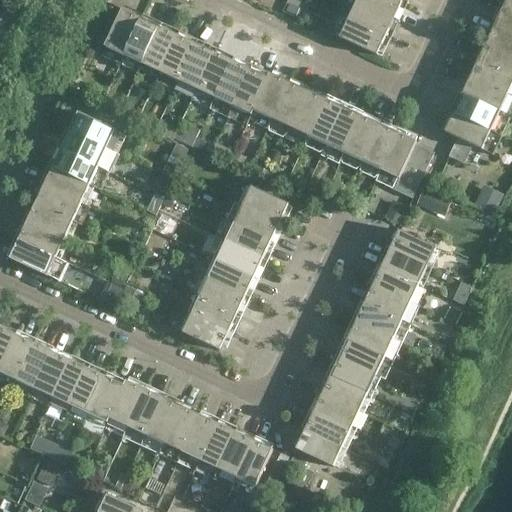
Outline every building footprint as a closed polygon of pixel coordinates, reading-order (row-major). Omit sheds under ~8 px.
[(395,19),(403,1),(400,0),(358,0),(357,2),(395,19)] [(386,37),(395,19),(357,2),(349,20),(386,37)] [(287,5),(284,13),(294,17),(297,10),(287,5)] [(511,30),(511,8),(505,5),(496,23),(511,30)] [(105,9),(100,19),(108,23),(113,13),(105,9)] [(125,57),(142,20),(123,10),(105,48),(125,57)] [(160,28),(142,20),(125,57),(143,65),(160,28)] [(340,39),(377,56),(386,37),(349,20),(340,39)] [(101,22),(97,30),(105,33),(108,26),(101,22)] [(511,52),(511,30),(496,23),(488,42),(511,52)] [(179,37),(160,28),(143,65),(161,74),(179,37)] [(197,45),(179,37),(161,74),(179,82),(197,45)] [(511,74),(511,52),(488,42),(479,60),(511,74)] [(215,54),(197,45),(179,82),(198,91),(215,54)] [(234,62),(215,54),(198,91),(216,99),(234,62)] [(508,95),(511,87),(511,74),(479,60),(471,78),(508,95)] [(252,71),(234,62),(216,99),(235,108),(252,71)] [(269,79),(268,78),(252,71),(235,108),(251,116),(254,112),(269,79)] [(268,78),(269,79),(254,112),(272,120),(290,83),(270,74),(268,78)] [(500,113),(508,95),(471,78),(462,96),(500,113)] [(308,91),(290,83),(272,120),(290,129),(308,91)] [(89,87),(84,97),(102,106),(106,95),(104,90),(94,85),(89,87)] [(308,137),(326,100),(308,91),(290,129),(308,137)] [(454,114),(491,132),(492,131),(500,113),(462,96),(454,114)] [(326,145),(343,108),(326,100),(308,137),(326,145)] [(362,116),(343,108),(326,145),(344,154),(362,116)] [(79,113),(70,132),(107,150),(116,131),(124,135),(129,124),(104,112),(99,123),(79,113)] [(492,131),(491,132),(454,114),(445,133),(458,139),(449,157),(464,164),(473,146),(493,155),(502,136),(492,131)] [(362,162),(380,125),(362,116),(344,154),(362,162)] [(381,171),(399,134),(380,125),(362,162),(381,171)] [(99,168),(107,150),(70,132),(61,150),(99,168)] [(381,171),(375,183),(413,200),(434,155),(415,146),(417,142),(399,134),(381,171)] [(196,139),(192,150),(200,154),(205,143),(196,139)] [(214,149),(210,158),(225,165),(229,156),(214,149)] [(90,186),(99,168),(61,150),(53,168),(90,186)] [(234,159),(231,165),(241,170),(244,163),(234,159)] [(45,187),(82,204),(90,186),(53,168),(45,187)] [(257,172),(253,179),(265,185),(268,177),(257,172)] [(276,177),(272,185),(282,190),(286,182),(276,177)] [(73,222),(82,204),(45,187),(36,205),(73,222)] [(280,223),(289,205),(252,187),(243,206),(280,223)] [(308,189),(303,200),(310,204),(315,193),(308,189)] [(424,191),(417,207),(428,212),(435,196),(424,191)] [(480,197),(476,206),(493,214),(502,197),(493,192),(489,201),(480,197)] [(65,240),(73,222),(36,205),(28,223),(65,240)] [(272,241),(280,223),(243,206),(235,224),(272,241)] [(390,209),(385,220),(398,226),(403,215),(390,209)] [(57,258),(65,240),(28,223),(19,241),(57,258)] [(263,260),(272,241),(235,224),(226,242),(263,260)] [(437,248),(399,231),(391,249),(428,266),(437,248)] [(19,241),(10,260),(48,277),(57,258),(19,241)] [(255,278),(263,260),(226,242),(218,260),(255,278)] [(420,285),(428,266),(391,249),(382,267),(420,285)] [(246,296),(255,278),(218,260),(209,279),(246,296)] [(411,304),(420,285),(382,267),(373,286),(411,304)] [(130,273),(121,269),(114,283),(123,287),(130,273)] [(238,314),(246,296),(209,279),(201,297),(238,314)] [(465,306),(473,287),(463,283),(455,301),(465,306)] [(402,321),(411,304),(373,286),(365,304),(402,321)] [(127,288),(120,301),(130,306),(137,292),(127,288)] [(118,301),(107,297),(104,303),(115,308),(118,301)] [(192,315),(229,332),(238,314),(201,297),(192,315)] [(394,339),(402,321),(365,304),(357,322),(394,339)] [(450,307),(445,318),(456,324),(462,312),(450,307)] [(183,334),(221,351),(229,332),(192,315),(183,334)] [(386,357),(394,339),(357,322),(348,340),(386,357)] [(0,369),(16,335),(0,327),(0,369)] [(0,372),(17,381),(35,344),(16,335),(0,369),(0,372)] [(377,376),(386,357),(348,340),(339,358),(377,376)] [(36,390),(54,353),(35,344),(17,381),(36,390)] [(36,390),(53,398),(71,361),(54,353),(36,390)] [(368,394),(377,376),(339,358),(331,377),(368,394)] [(89,369),(71,361),(53,398),(72,407),(89,369)] [(90,415),(107,378),(89,369),(72,407),(90,415)] [(360,412),(368,394),(331,377),(322,395),(360,412)] [(90,415),(108,424),(110,419),(125,386),(124,386),(107,378),(90,415)] [(146,390),(126,381),(124,386),(125,386),(110,419),(128,427),(146,390)] [(147,436),(164,399),(146,390),(128,427),(147,436)] [(314,413),(351,430),(360,412),(322,395),(314,413)] [(165,444),(182,407),(164,399),(147,436),(165,444)] [(200,416),(182,407),(165,444),(183,453),(200,416)] [(343,448),(351,430),(314,413),(305,431),(343,448)] [(202,462),(219,424),(200,416),(183,453),(202,462)] [(220,470),(237,433),(219,424),(202,462),(220,470)] [(296,450),(291,461),(304,467),(309,456),(334,468),(343,448),(305,431),(296,450)] [(237,478),(255,441),(237,433),(220,470),(237,478)] [(237,478),(256,487),(273,450),(255,441),(237,478)] [(43,445),(40,452),(47,455),(50,448),(43,445)] [(52,449),(48,456),(57,460),(61,453),(52,449)] [(275,497),(289,467),(278,461),(263,492),(275,497)] [(96,463),(90,476),(101,481),(107,469),(96,463)] [(111,468),(104,482),(117,488),(124,475),(111,468)] [(129,476),(122,490),(135,496),(142,482),(129,476)] [(144,511),(108,495),(100,511),(144,511)]
